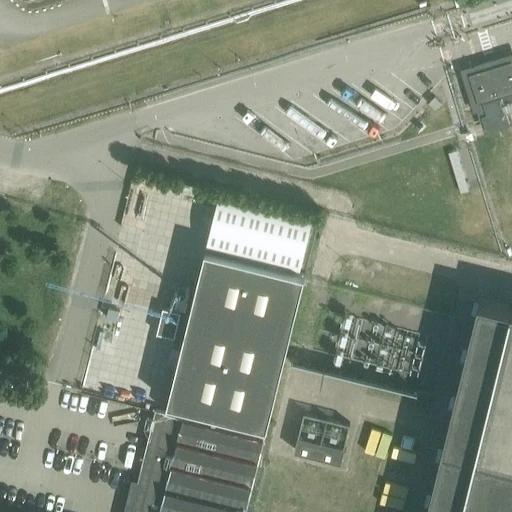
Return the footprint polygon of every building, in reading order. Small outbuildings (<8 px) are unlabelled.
[(511,60),(470,73),(478,102),(484,101),(487,114),(483,115),(486,128),(510,120),(502,95),(511,92),(511,60)] [(218,198),(207,245),(269,260),(268,264),(284,268),(285,264),(301,268),(313,221),(218,198)] [(246,511),(305,273),(284,268),(268,264),(206,249),(166,411),(156,409),(130,511),(246,511)] [(511,511),(511,303),(511,304),(511,308),(478,300),(460,372),(425,511),(511,511)] [(157,333),(175,337),(181,312),(164,307),(157,333)] [(303,412),(297,436),(344,447),(350,423),(303,412)] [(344,447),(297,436),(294,451),(340,462),(344,447)]
